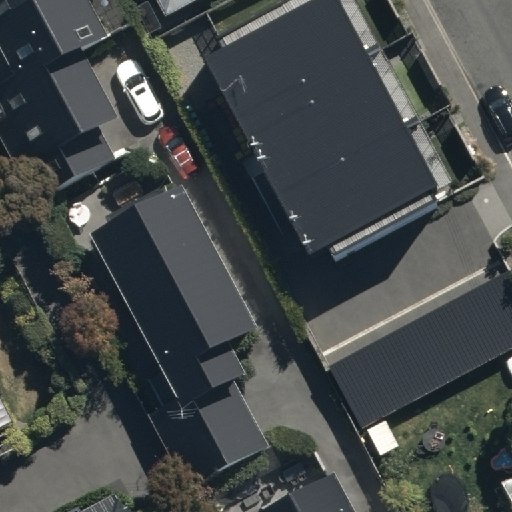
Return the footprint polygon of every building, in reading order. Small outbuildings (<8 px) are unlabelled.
[(0,0),(0,61),(10,81),(0,86),(0,143),(35,206),(111,163),(92,128),(112,117),(77,55),(103,41),(79,0),(0,0)] [(155,0),(165,19),(200,0),(155,0)] [(332,0),(279,0),(199,41),(313,261),(434,199),(332,0)] [(173,190),(82,240),(172,404),(145,419),(187,496),(265,454),(229,387),(241,380),(224,349),(251,334),(173,190)] [(511,318),(488,273),(319,363),(347,416),(511,328),(511,318)] [(0,432),(10,427),(0,406),(0,432)] [(510,511),(511,511),(511,474),(495,483),(510,511)] [(266,511),(343,511),(328,481),(266,511)] [(124,511),(114,493),(77,511),(124,511)]
